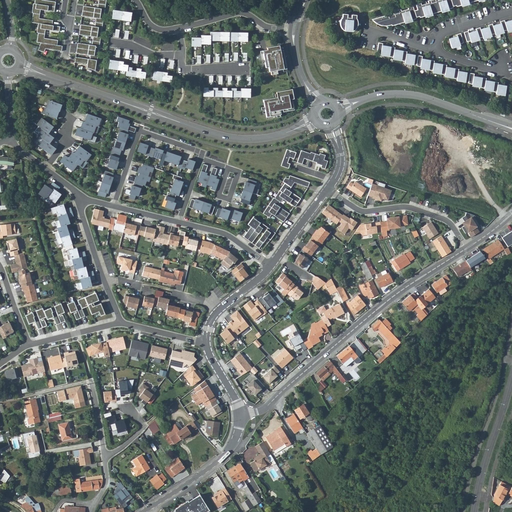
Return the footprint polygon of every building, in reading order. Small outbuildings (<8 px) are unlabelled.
[(419,17),(420,18),(452,9),(452,8),(450,1),(449,0),(444,0),(445,1),(438,3),(438,2),(437,0),(435,0),(427,2),(428,4),(429,6),(422,8),(421,6),(420,4),(418,5),(416,5),(417,11),(419,17)] [(104,14),(105,4),(98,3),(97,8),(83,6),(82,11),(104,14)] [(54,12),(54,7),(34,4),(33,4),(32,13),(33,13),(39,14),(40,10),(54,12)] [(395,26),(416,20),(416,18),(414,12),(412,7),(408,8),(407,8),(407,9),(408,10),(409,12),(402,14),(401,12),(400,10),(399,10),(391,13),(391,14),(391,15),(395,26)] [(113,10),(111,18),(121,20),(122,11),(113,10)] [(102,23),(104,14),(82,11),(81,16),(96,18),(95,22),(102,23)] [(131,13),(122,11),(121,20),(130,21),(131,13)] [(39,18),(39,14),(33,13),(31,22),(38,23),(52,25),(52,20),(39,18)] [(351,21),(347,21),(347,19),(348,15),(343,15),(343,18),(341,20),(340,22),(340,25),(340,27),(342,30),(344,31),(352,32),(355,30),(356,29),(357,27),(357,25),(357,23),(357,21),(356,19),(356,16),(351,15),(351,19),(351,21)] [(385,17),(386,19),(389,18),(391,27),(395,26),(391,15),(390,15),(385,17)] [(375,24),(378,25),(380,26),(382,27),(385,27),(388,27),(391,27),(389,18),(386,19),(385,17),(372,21),(373,22),(375,24)] [(511,20),(504,23),(504,21),(500,23),(501,24),(493,27),(492,25),(488,26),(488,28),(480,31),(480,29),(476,30),(477,32),(468,34),(468,32),(464,33),(467,42),(469,42),(470,44),(480,41),(479,39),(481,39),(482,40),(491,37),(491,35),(494,35),(494,37),(504,33),(503,32),(506,31),(506,33),(511,31),(511,20)] [(101,33),(102,23),(95,22),(94,27),(80,25),(79,30),(101,33)] [(59,31),(60,26),(52,25),(38,23),(37,33),(38,33),(44,34),(45,29),(59,31)] [(100,42),(101,33),(79,30),(79,35),(93,37),(92,41),(100,42)] [(220,32),(210,32),(210,35),(210,40),(219,40),(220,32)] [(229,32),(220,32),(219,40),(228,41),(229,32)] [(237,41),(238,32),(229,32),(228,41),(237,41)] [(247,32),(238,32),(237,41),(238,41),(247,41),(247,32)] [(44,38),(44,34),(38,33),(37,42),(40,43),(57,45),(57,40),(44,38)] [(210,35),(201,35),(201,37),(200,44),(210,44),(210,40),(210,35)] [(457,36),(457,37),(448,40),(451,50),(460,47),(460,45),(463,43),(460,35),(457,36)] [(200,44),(201,37),(191,37),(191,46),(200,46),(200,44)] [(98,52),(100,42),(92,41),(92,46),(78,44),(77,48),(98,52)] [(57,45),(40,43),(37,50),(43,53),(45,49),(61,51),(62,46),(57,45)] [(382,46),(382,44),(379,43),(377,53),(381,54),(380,56),(393,58),(393,60),(405,63),(405,64),(413,66),(415,56),(406,54),(407,52),(394,50),(395,48),(382,46)] [(269,71),(270,70),(271,74),(277,72),(276,69),(286,67),(284,56),(281,57),(279,44),(266,46),(267,48),(262,49),(265,66),(268,66),(269,71)] [(97,61),(98,52),(77,48),(76,53),(90,55),(90,60),(96,61),(97,61)] [(418,57),(416,66),(420,68),(420,69),(432,72),(431,73),(444,76),(444,77),(456,80),(456,81),(465,83),(466,73),(458,72),(458,70),(446,68),(446,66),(434,63),(434,62),(421,60),(422,57),(418,57)] [(95,71),(96,61),(90,60),(75,58),(75,63),(87,65),(86,68),(95,71)] [(109,60),(108,68),(117,70),(118,61),(109,60)] [(117,70),(126,71),(127,65),(122,64),(123,62),(118,61),(117,70)] [(126,75),(126,76),(135,77),(136,71),(131,70),(131,67),(127,67),(126,71),(126,75)] [(136,71),(135,77),(144,78),(145,72),(140,71),(141,69),(136,68),(136,71)] [(153,71),(152,79),(161,81),(163,72),(153,71)] [(167,73),(163,72),(161,81),(171,82),(171,76),(167,75),(167,73)] [(474,77),(474,75),(470,74),(468,84),(472,85),(472,87),(484,89),(484,91),(496,94),(495,95),(504,97),(506,87),(497,85),(497,83),(485,81),(486,79),(474,77)] [(208,87),(203,87),(203,96),(213,96),(213,90),(212,90),(208,90),(208,87)] [(222,96),(222,90),(217,90),(217,88),(212,88),(212,90),(213,90),(213,96),(222,96)] [(222,96),(231,97),(231,91),(226,91),(226,88),(222,88),(222,90),(222,96)] [(231,97),(240,97),(240,91),(236,91),(236,88),(231,88),(231,91),(231,97)] [(241,97),(250,97),(250,88),(241,88),(240,91),(240,97),(241,97)] [(292,98),(290,89),(276,92),(277,97),(263,100),(266,117),(281,114),(280,110),(282,110),(282,112),(294,110),(292,101),(289,102),(289,99),(292,98)] [(46,107),(58,111),(58,112),(61,105),(49,100),(46,107)] [(46,107),(45,107),(43,114),(55,118),(58,111),(46,107)] [(87,114),(84,122),(95,126),(97,126),(100,118),(87,114)] [(128,131),(134,133),(135,128),(129,126),(127,125),(127,124),(128,120),(117,116),(115,121),(118,122),(116,127),(119,128),(128,131)] [(42,129),(48,134),(53,127),(42,118),(37,125),(42,129)] [(80,128),(92,132),(93,133),(95,126),(84,122),(83,121),(80,128)] [(80,128),(77,127),(75,135),(89,140),(92,132),(80,128)] [(128,131),(119,128),(118,132),(119,132),(116,139),(125,142),(128,135),(127,134),(128,131)] [(43,139),(48,143),(53,137),(48,134),(42,129),(38,136),(43,139)] [(48,143),(43,139),(38,146),(50,155),(55,148),(48,143)] [(113,147),(111,151),(120,154),(121,150),(122,151),(125,142),(116,139),(113,147)] [(144,155),(148,156),(151,147),(147,146),(148,145),(140,142),(137,151),(144,154),(144,155)] [(83,160),(85,161),(90,155),(79,147),(74,153),(83,160)] [(151,147),(148,156),(152,157),(160,159),(162,153),(163,150),(155,148),(154,149),(151,147)] [(286,149),(280,166),(288,168),(290,164),(287,163),(289,157),(293,159),(296,152),(286,149)] [(301,150),(296,162),(301,164),(303,158),(312,161),(315,154),(310,152),(310,153),(301,150)] [(77,164),(79,166),(83,160),(74,153),(73,152),(68,158),(77,164)] [(160,159),(159,161),(163,162),(164,160),(170,163),(173,154),(166,152),(166,154),(162,153),(160,159)] [(319,155),(315,154),(312,161),(316,163),(321,165),(320,168),(324,169),(327,161),(323,160),(325,155),(319,153),(319,155)] [(177,167),(181,168),(183,160),(180,159),(181,157),(173,154),(170,163),(177,165),(177,167)] [(72,171),(77,164),(68,158),(64,155),(59,162),(72,171)] [(119,158),(110,155),(109,159),(107,167),(116,170),(118,162),(117,161),(119,158)] [(0,164),(14,166),(14,159),(8,157),(0,157),(0,164)] [(183,160),(181,168),(184,169),(185,168),(192,170),(195,161),(188,159),(187,161),(183,160)] [(139,168),(132,166),(130,170),(139,173),(148,176),(150,172),(152,173),(154,168),(142,164),(141,167),(141,169),(139,168)] [(207,166),(203,164),(197,182),(201,183),(201,186),(205,188),(206,185),(209,176),(204,174),(205,172),(207,166)] [(217,169),(212,167),(209,176),(206,185),(211,187),(210,189),(215,191),(219,179),(214,178),(214,176),(217,169)] [(113,174),(104,171),(103,174),(104,175),(101,182),(110,186),(113,178),(112,177),(113,174)] [(135,178),(129,175),(127,179),(134,182),(142,185),(145,186),(146,181),(149,182),(151,177),(148,176),(139,173),(138,177),(137,178),(135,178)] [(181,181),(182,177),(174,175),(173,179),(175,179),(172,186),(181,189),(183,182),(181,181)] [(307,187),(309,182),(289,175),(288,179),(285,178),(282,182),(284,183),(291,187),(294,182),(307,187)] [(255,185),(256,181),(249,179),(248,178),(246,182),(245,182),(243,190),(252,193),(254,185),(255,185)] [(346,187),(360,197),(366,189),(354,181),(353,184),(350,182),(346,187)] [(371,185),(367,195),(375,198),(375,199),(381,201),(382,199),(387,201),(391,190),(384,187),(385,184),(378,181),(376,185),(376,187),(371,185)] [(44,201),(56,185),(52,182),(48,188),(44,185),(38,193),(41,196),(40,198),(44,201)] [(110,186),(101,182),(97,195),(105,197),(106,193),(107,193),(110,186)] [(141,189),(142,185),(134,182),(133,185),(132,185),(129,193),(138,196),(140,189),(141,189)] [(291,187),(284,183),(279,191),(297,203),(300,199),(288,191),(291,187)] [(56,185),(44,201),(48,204),(51,201),(54,203),(61,194),(56,191),(59,187),(56,185)] [(167,196),(175,199),(176,195),(178,196),(181,189),(172,186),(170,193),(168,192),(167,196)] [(241,202),(248,205),(250,201),(249,201),(252,193),(243,190),(240,198),(241,198),(240,202),(241,202)] [(297,203),(279,191),(274,198),(279,202),(280,203),(283,199),(294,207),(297,203)] [(174,202),(175,199),(167,196),(165,200),(167,200),(165,207),(174,210),(176,203),(174,202)] [(277,206),(279,202),(274,198),(273,198),(268,205),(286,218),(289,214),(277,206)] [(192,208),(200,211),(203,202),(195,199),(195,200),(191,199),(188,207),(192,209),(192,208)] [(203,202),(200,211),(208,213),(207,214),(211,215),(214,207),(211,205),(211,204),(203,202)] [(56,213),(57,216),(72,212),(70,208),(65,210),(63,204),(51,208),(52,214),(56,213)] [(286,218),(268,205),(262,213),(269,218),(271,214),(283,222),(286,218)] [(342,215),(328,205),(321,213),(336,224),(338,221),(342,215)] [(219,217),(227,220),(227,218),(230,211),(222,208),(221,209),(218,208),(215,216),(219,218),(219,217)] [(103,211),(94,209),(91,221),(91,222),(107,226),(109,218),(102,217),(103,211)] [(230,211),(227,218),(231,220),(231,219),(239,222),(242,213),(234,210),(234,211),(230,210),(230,211)] [(55,222),(57,228),(66,225),(69,224),(67,218),(73,216),(72,212),(57,216),(59,220),(55,222)] [(476,226),(470,218),(474,215),(466,212),(464,216),(461,218),(466,224),(461,227),(465,233),(467,232),(471,237),(478,232),(475,227),(476,226)] [(115,219),(110,218),(109,229),(116,231),(116,232),(122,233),(122,232),(125,222),(126,217),(117,214),(116,221),(114,221),(115,219)] [(351,220),(343,214),(342,215),(338,221),(341,223),(337,229),(344,234),(348,228),(351,230),(357,222),(352,219),(351,220)] [(247,240),(259,223),(255,220),(256,219),(252,217),(247,225),(250,227),(243,237),(247,240)] [(380,223),(381,230),(391,229),(391,228),(398,227),(398,226),(407,224),(406,218),(400,219),(400,217),(387,219),(387,222),(380,223)] [(138,236),(140,225),(136,224),(136,226),(131,224),(131,223),(125,222),(122,232),(138,236)] [(259,223),(247,240),(251,243),(260,232),(263,234),(267,228),(260,222),(259,223)] [(370,223),(360,225),(359,225),(360,233),(360,234),(362,235),(371,234),(371,233),(376,233),(376,232),(381,232),(381,230),(380,223),(380,222),(375,223),(370,224),(370,223)] [(429,239),(438,233),(430,222),(422,227),(429,239)] [(14,223),(0,225),(0,229),(1,229),(2,231),(0,231),(0,238),(3,238),(2,236),(15,234),(14,223)] [(56,239),(73,233),(72,229),(67,231),(66,225),(57,228),(58,232),(54,233),(56,239)] [(153,239),(155,229),(146,227),(142,226),(140,235),(143,236),(153,239)] [(152,241),(167,245),(167,244),(169,235),(164,234),(164,235),(162,235),(164,228),(156,226),(155,229),(153,239),(152,241)] [(328,233),(320,227),(316,233),(314,232),(311,236),(312,237),(320,243),(321,244),(324,240),(324,239),(328,233)] [(254,245),(259,248),(266,238),(270,240),(275,233),(267,228),(263,234),(254,245)] [(507,246),(511,243),(511,230),(502,236),(507,246)] [(74,237),(73,233),(56,239),(58,244),(62,243),(63,247),(72,245),(70,239),(74,237)] [(174,234),(170,233),(169,235),(167,244),(177,246),(179,237),(174,235),(174,234)] [(450,252),(440,236),(432,241),(442,257),(450,252)] [(320,243),(312,237),(305,246),(304,246),(301,249),(311,256),(320,243)] [(14,256),(18,255),(17,250),(18,250),(16,238),(6,241),(7,246),(8,246),(8,248),(7,248),(9,252),(10,256),(14,256)] [(197,241),(198,239),(194,238),(194,239),(193,240),(191,239),(187,238),(185,248),(195,251),(196,249),(197,241)] [(214,245),(214,244),(209,242),(202,240),(201,242),(199,249),(199,251),(205,253),(209,255),(210,253),(214,245)] [(504,249),(498,240),(483,250),(489,259),(493,255),(497,253),(504,249)] [(218,247),(214,245),(210,253),(214,256),(214,257),(217,259),(218,257),(221,259),(225,250),(222,249),(223,247),(219,245),(218,247)] [(68,260),(85,256),(84,252),(78,253),(76,248),(67,250),(68,254),(66,254),(68,260)] [(225,250),(221,259),(223,260),(229,251),(225,249),(225,250)] [(238,258),(229,251),(223,260),(220,263),(227,269),(233,263),(233,264),(238,258)] [(480,251),(466,260),(470,267),(485,258),(480,251)] [(24,270),(27,269),(23,253),(18,255),(14,256),(15,260),(16,260),(16,263),(9,265),(11,273),(18,271),(24,270)] [(297,258),(294,263),(302,268),(308,259),(299,253),(296,257),(297,258)] [(394,261),(395,261),(392,263),(397,272),(410,264),(409,262),(414,259),(410,253),(405,256),(404,254),(394,261)] [(81,268),(80,262),(86,260),(85,256),(68,260),(69,266),(71,266),(72,270),(81,268)] [(118,256),(117,263),(122,264),(121,268),(129,270),(129,272),(134,273),(137,261),(118,256)] [(307,270),(313,261),(309,259),(303,268),(307,270)] [(466,260),(452,269),(458,277),(466,271),(467,272),(471,269),(470,267),(466,260)] [(365,263),(372,276),(376,274),(374,270),(373,270),(369,261),(365,263)] [(245,269),(241,263),(231,271),(239,282),(248,275),(244,271),(245,269)] [(373,278),(372,276),(365,263),(360,265),(368,280),(373,278)] [(141,275),(159,280),(161,271),(161,270),(144,266),(141,275)] [(85,273),(83,267),(81,268),(72,270),(70,270),(72,276),(76,275),(77,279),(78,279),(92,276),(91,272),(85,273)] [(21,287),(32,285),(29,272),(25,273),(24,270),(18,271),(19,275),(20,278),(19,278),(21,287)] [(159,280),(158,281),(174,285),(175,283),(180,284),(183,272),(175,270),(174,274),(161,271),(159,280)] [(285,289),(291,282),(287,278),(285,277),(285,276),(282,273),(276,281),(279,283),(278,284),(285,289)] [(392,282),(388,273),(376,279),(380,288),(392,282)] [(93,280),(92,276),(78,279),(79,283),(75,284),(77,290),(90,287),(88,281),(93,280)] [(451,284),(446,276),(432,285),(437,293),(451,284)] [(331,279),(324,284),(330,295),(337,291),(331,279)] [(359,287),(361,291),(364,297),(367,295),(367,296),(370,295),(371,297),(377,294),(371,281),(359,287)] [(32,285),(21,287),(22,291),(24,291),(27,303),(37,300),(33,284),(32,285)] [(297,287),(294,284),(286,293),(290,296),(290,295),(295,299),(297,299),(303,292),(299,289),(299,290),(296,288),(297,287)] [(346,300),(341,289),(337,291),(342,302),(346,300)] [(167,308),(167,305),(169,299),(162,297),(163,292),(156,290),(154,297),(152,305),(167,308)] [(435,298),(429,290),(415,301),(421,309),(435,298)] [(261,297),(257,300),(265,310),(275,302),(267,292),(264,294),(265,296),(262,298),(261,297)] [(95,293),(84,297),(88,306),(91,315),(98,312),(100,316),(105,314),(100,304),(93,307),(92,304),(98,301),(95,293)] [(136,309),(139,298),(135,297),(134,298),(132,297),(125,295),(123,301),(124,304),(126,304),(126,306),(136,309)] [(351,305),(349,302),(346,303),(349,308),(354,315),(365,305),(357,295),(354,299),(355,301),(351,305)] [(410,295),(402,302),(409,311),(411,309),(413,308),(414,309),(418,314),(416,315),(421,321),(426,315),(423,311),(421,309),(415,301),(410,295)] [(152,305),(154,297),(150,297),(150,298),(144,296),(142,305),(152,308),(152,305)] [(75,306),(80,318),(84,316),(81,309),(88,306),(84,297),(77,300),(79,304),(75,306)] [(265,310),(257,300),(254,302),(256,305),(254,306),(250,300),(243,306),(254,321),(263,315),(267,312),(265,310)] [(67,304),(70,313),(75,311),(75,312),(73,313),(76,320),(80,318),(75,306),(73,301),(67,304)] [(59,314),(64,312),(60,303),(54,306),(55,311),(60,323),(65,321),(62,315),(60,316),(59,314)] [(179,308),(167,305),(167,308),(165,314),(182,319),(185,310),(179,309),(179,308)] [(332,308),(323,313),(325,316),(322,318),(323,320),(327,328),(332,325),(329,321),(337,317),(337,318),(345,313),(340,305),(332,309),(332,308)] [(43,311),(42,308),(35,311),(37,315),(42,328),(46,326),(44,319),(42,320),(41,319),(46,317),(43,311)] [(56,325),(60,323),(55,311),(52,312),(50,308),(43,311),(46,317),(47,320),(53,317),(56,325)] [(189,310),(185,309),(185,310),(182,319),(182,321),(190,322),(192,312),(189,311),(189,310)] [(248,326),(237,311),(230,316),(235,322),(233,323),(231,321),(227,323),(229,325),(236,335),(248,326)] [(38,329),(42,328),(37,315),(34,317),(32,312),(25,315),(28,324),(35,321),(38,329)] [(323,320),(316,323),(315,322),(313,323),(308,337),(305,339),(307,344),(311,342),(313,345),(321,341),(318,337),(322,335),(321,333),(324,332),(325,334),(329,331),(327,328),(323,320)] [(379,333),(386,327),(382,323),(379,320),(370,329),(373,333),(376,331),(379,333)] [(9,322),(0,326),(5,336),(13,332),(13,331),(9,322)] [(236,335),(229,325),(226,328),(226,329),(224,331),(220,334),(227,344),(237,336),(236,335)] [(388,342),(389,344),(388,345),(389,348),(386,352),(383,349),(380,352),(386,358),(400,342),(386,327),(379,333),(384,339),(385,339),(388,342)] [(298,330),(293,333),(295,336),(290,339),(296,350),(302,347),(300,343),(304,341),(303,340),(298,330)] [(106,341),(107,345),(109,352),(125,348),(122,337),(118,338),(118,339),(110,341),(110,340),(106,341)] [(307,344),(305,339),(303,340),(304,341),(308,349),(314,346),(313,345),(311,342),(307,344)] [(131,340),(128,355),(133,356),(134,354),(140,355),(139,357),(145,359),(148,344),(131,340)] [(109,352),(107,345),(101,346),(101,343),(96,345),(96,343),(91,345),(91,346),(85,348),(89,356),(93,355),(103,352),(104,357),(109,355),(109,352)] [(353,343),(349,346),(358,357),(362,353),(357,348),(353,343)] [(157,346),(152,345),(149,356),(164,359),(167,349),(163,348),(163,349),(156,347),(157,346)] [(349,346),(337,357),(343,364),(351,357),(351,358),(354,356),(355,357),(354,358),(357,361),(360,359),(358,357),(349,346)] [(285,349),(273,359),(281,368),(293,358),(285,349)] [(183,353),(176,351),(173,366),(182,368),(186,364),(189,367),(191,364),(196,359),(193,356),(194,353),(184,350),(183,353)] [(65,358),(61,359),(63,367),(78,364),(75,352),(68,353),(68,352),(63,353),(65,358)] [(60,355),(47,358),(50,370),(63,367),(61,359),(60,355)] [(41,357),(29,360),(30,364),(31,366),(29,366),(28,364),(21,366),(24,377),(45,372),(41,357)] [(316,374),(321,380),(315,385),(319,393),(323,389),(325,391),(328,389),(322,382),(330,376),(330,374),(333,371),(341,381),(344,379),(331,361),(316,374)] [(189,367),(179,377),(181,380),(185,378),(191,386),(203,377),(198,371),(195,373),(193,370),(195,369),(191,364),(189,367)] [(279,371),(274,366),(262,376),(269,383),(277,376),(276,374),(279,371)] [(20,377),(18,369),(6,372),(5,372),(7,380),(20,377)] [(252,373),(245,379),(249,383),(247,386),(255,395),(262,390),(261,389),(264,386),(252,373)] [(115,390),(116,397),(120,397),(120,394),(127,393),(127,392),(131,392),(133,380),(118,381),(119,389),(115,390)] [(143,383),(139,388),(141,389),(138,393),(140,395),(139,396),(143,399),(141,402),(145,405),(156,389),(153,387),(151,389),(143,383)] [(84,385),(60,391),(62,401),(76,398),(78,404),(88,401),(84,385)] [(312,385),(307,388),(306,387),(301,390),(306,398),(313,393),(322,409),(325,407),(312,385)] [(465,397),(465,398),(467,397),(477,406),(485,398),(471,385),(462,395),(465,397)] [(112,402),(116,401),(116,397),(115,390),(103,392),(104,402),(108,402),(108,400),(111,400),(112,402)] [(454,404),(456,406),(460,402),(465,397),(462,395),(454,404)] [(38,404),(36,399),(25,401),(28,411),(27,411),(28,414),(29,418),(28,418),(28,420),(29,424),(41,421),(38,410),(39,410),(38,405),(35,406),(34,404),(38,404)] [(212,417),(214,417),(222,412),(217,404),(219,403),(217,399),(205,406),(212,417)] [(315,418),(306,403),(303,405),(312,420),(315,418)] [(309,422),(312,420),(303,405),(294,410),(300,419),(305,416),(309,422)] [(48,413),(49,418),(61,416),(63,415),(62,410),(48,413)] [(110,412),(102,414),(104,418),(107,417),(111,431),(117,429),(118,432),(126,430),(123,420),(116,422),(114,415),(111,415),(110,412)] [(294,415),(286,421),(294,434),(303,428),(294,415)] [(170,446),(174,443),(165,430),(158,419),(154,421),(159,429),(170,446)] [(172,426),(177,432),(186,425),(182,419),(172,426)] [(207,420),(206,432),(208,434),(218,436),(220,422),(207,420)] [(154,421),(149,426),(153,433),(159,429),(154,421)] [(197,428),(193,421),(186,425),(177,432),(172,426),(165,430),(174,443),(197,428)] [(7,437),(11,436),(7,422),(3,423),(7,437)] [(72,438),(68,422),(59,425),(63,440),(72,438)] [(306,433),(320,455),(333,447),(319,425),(306,433)] [(275,430),(265,437),(275,453),(291,444),(280,426),(275,430)] [(254,461),(250,464),(255,472),(266,465),(267,466),(271,464),(270,463),(273,461),(262,442),(255,447),(260,454),(257,456),(258,458),(254,461)] [(12,449),(10,445),(9,445),(0,449),(0,451),(1,454),(12,449)] [(78,456),(79,466),(91,465),(90,458),(91,458),(91,453),(93,452),(92,448),(78,450),(79,456),(78,456)] [(150,468),(142,455),(132,460),(135,464),(139,471),(141,474),(150,468)] [(178,457),(169,464),(170,465),(166,468),(165,466),(164,467),(171,478),(184,468),(178,457)] [(3,467),(5,470),(20,462),(19,459),(18,460),(17,460),(7,465),(3,467)] [(235,467),(244,480),(248,478),(240,464),(235,467)] [(246,495),(248,499),(240,504),(245,511),(258,504),(252,494),(244,480),(235,467),(227,472),(234,482),(236,484),(238,483),(240,486),(241,485),(247,495),(246,495)] [(0,480),(5,483),(9,476),(4,470),(1,475),(0,474),(0,480)] [(167,479),(162,473),(158,476),(163,482),(167,479)] [(156,489),(164,483),(163,482),(158,476),(157,474),(150,480),(156,489)] [(77,492),(100,488),(101,485),(102,480),(79,483),(79,479),(70,480),(74,482),(77,492)] [(116,492),(112,494),(119,503),(122,500),(121,498),(128,493),(119,481),(114,489),(116,492)] [(511,495),(511,486),(501,481),(491,500),(501,505),(507,493),(511,495)] [(70,484),(70,482),(66,482),(66,485),(51,487),(51,490),(48,490),(49,495),(52,495),(52,496),(71,493),(71,488),(70,484)] [(232,499),(225,488),(221,491),(222,492),(212,498),(218,507),(232,499)] [(21,494),(17,490),(13,493),(17,498),(21,494)] [(261,502),(255,492),(252,494),(258,504),(261,502)] [(172,508),(165,511),(198,511),(207,507),(199,493),(187,499),(186,498),(171,506),(172,508)] [(53,504),(55,504),(53,497),(44,498),(45,504),(39,506),(41,511),(45,511),(47,511),(53,511),(53,504)] [(21,506),(26,510),(27,511),(41,511),(39,506),(32,508),(32,506),(29,507),(28,503),(23,505),(21,506)]
